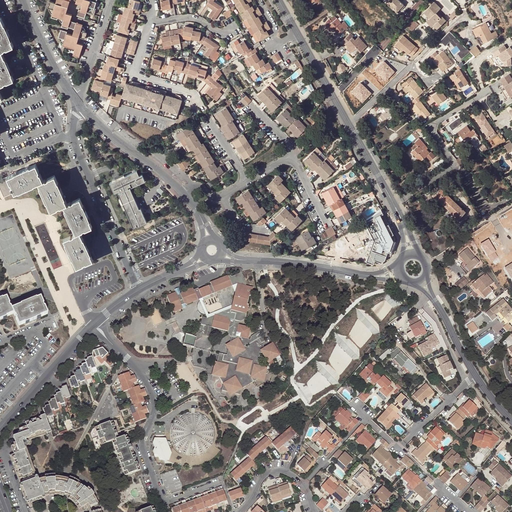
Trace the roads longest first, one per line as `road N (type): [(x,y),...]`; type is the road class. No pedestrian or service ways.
road 1 (residential): [(77,102),(71,135),(138,290)]
road 2 (residential): [(351,404),(399,447),(474,375)]
road 3 (residential): [(488,215),(431,129),(474,100)]
road 4 (tertiary): [(219,255),(366,275)]
road 5 (tertiary): [(0,429),(93,325)]
road 6 (residential): [(149,22),(133,74),(190,92),(201,113)]
road 7 (residential): [(77,102),(178,189)]
road 8 (residential): [(239,511),(272,469),(304,483),(313,511)]
